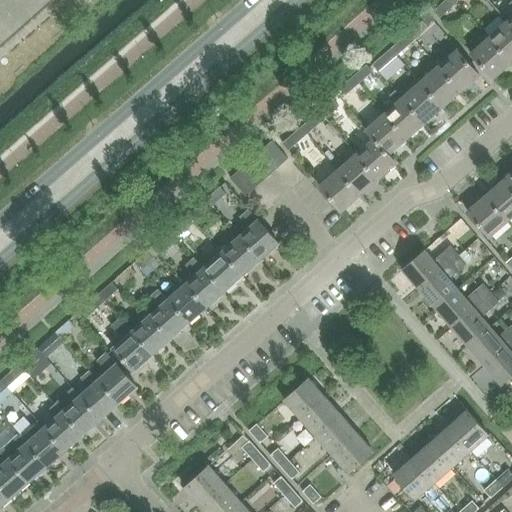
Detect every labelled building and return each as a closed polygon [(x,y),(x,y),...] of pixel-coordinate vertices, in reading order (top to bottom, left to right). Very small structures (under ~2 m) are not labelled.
[(0,0),(0,43),(49,0),(0,0)] [(444,0),(433,10),(439,17),(452,5),(447,0),(444,0)] [(421,19),(408,31),(414,38),(428,26),(421,19)] [(511,26),(507,21),(489,36),(511,62),(511,61),(511,26)] [(403,35),(390,47),(396,54),(409,42),(403,35)] [(511,62),(489,36),(471,53),(493,78),(511,62)] [(457,49),(438,65),(460,90),(478,74),(457,49)] [(385,51),(372,63),(378,70),(391,58),(385,51)] [(365,63),(352,75),(358,82),(372,70),(365,63)] [(438,65),(420,81),(442,106),(460,90),(438,65)] [(358,82),(352,75),(338,87),(345,94),(358,82)] [(420,81),(402,97),(424,122),(442,106),(420,81)] [(393,104),(385,112),(406,137),(424,122),(402,97),(396,89),(387,97),(393,104)] [(338,105),(332,98),(319,110),(325,117),(338,105)] [(366,128),(374,137),(389,153),(406,137),(385,112),(366,128)] [(314,114),(301,126),(307,132),(320,121),(314,114)] [(296,130),(282,142),(288,149),(302,137),(296,130)] [(374,137),(356,153),(379,178),(397,162),(389,153),(374,137)] [(271,140),(260,150),(277,168),(288,158),(271,140)] [(260,150),(250,159),(266,177),(277,168),(260,150)] [(356,153),(338,168),(360,194),(379,178),(356,153)] [(250,159),(240,168),(256,186),(266,177),(250,159)] [(256,186),(240,168),(229,177),(246,195),(256,186)] [(360,194),(338,168),(319,185),(342,210),(360,194)] [(511,188),(504,180),(486,196),(508,221),(511,217),(511,188)] [(221,186),(207,197),(214,205),(227,193),(221,186)] [(508,221),(486,196),(468,212),(490,237),(508,221)] [(203,201),(189,213),(195,221),(209,209),(203,201)] [(249,209),(240,217),(249,228),(240,236),(260,259),(279,243),(258,219),(249,209)] [(185,218),(171,229),(178,237),(191,225),(185,218)] [(167,233),(153,245),(159,253),(173,241),(167,233)] [(240,236),(222,251),(242,275),(260,259),(240,236)] [(402,270),(419,289),(460,254),(452,245),(435,260),(426,249),(402,270)] [(149,249),(136,261),(142,268),(155,256),(149,249)] [(465,250),(460,254),(468,263),(470,261),(471,257),(465,250)] [(222,251),(204,267),(224,290),(242,275),(222,251)] [(419,289),(435,308),(459,288),(451,278),(468,263),(460,254),(419,289)] [(195,256),(185,265),(194,276),(186,283),(206,306),(224,290),(204,267),(195,256)] [(131,265),(118,277),(124,284),(137,272),(131,265)] [(113,281),(100,292),(106,300),(119,288),(113,281)] [(186,283),(168,299),(189,322),(206,306),(186,283)] [(435,308),(452,327),(492,292),(485,283),(467,298),(459,288),(435,308)] [(499,287),(493,292),(499,300),(503,296),(502,291),(499,287)] [(160,306),(150,314),(171,337),(189,322),(168,299),(159,289),(151,295),(160,306)] [(452,327),(468,346),(491,325),(483,316),(500,301),(492,292),(452,327)] [(95,296),(82,308),(88,316),(101,304),(95,296)] [(150,314),(133,330),(153,353),(171,337),(150,314)] [(121,317),(111,326),(122,339),(114,347),(134,369),(153,353),(133,330),(121,317)] [(70,319),(56,331),(63,338),(76,326),(70,319)] [(468,346),(484,365),(511,340),(511,324),(500,335),(491,325),(468,346)] [(52,335),(38,347),(44,354),(58,342),(52,335)] [(511,340),(484,365),(501,384),(511,374),(511,340)] [(34,351),(20,362),(26,370),(39,359),(40,358),(34,351)] [(108,370),(99,379),(119,402),(138,386),(107,351),(98,359),(108,370)] [(39,359),(26,370),(34,378),(46,368),(39,359)] [(15,367),(2,378),(8,385),(22,374),(15,367)] [(90,369),(80,379),(88,388),(81,395),(101,418),(119,402),(99,379),(90,369)] [(286,399),(302,417),(326,396),(310,377),(286,399)] [(74,387),(56,403),(63,410),(83,434),(101,418),(81,395),(74,387)] [(302,417),(317,435),(342,414),(326,396),(302,417)] [(54,418),(45,426),(65,450),(83,434),(63,410),(56,403),(47,410),(54,418)] [(468,410),(449,426),(471,450),(489,434),(468,410)] [(317,435),(333,453),(358,431),(342,414),(317,435)] [(38,420),(20,435),(47,465),(65,450),(45,426),(44,427),(38,420)] [(249,430),(260,442),(268,435),(257,423),(249,430)] [(449,426),(431,442),(453,466),(471,450),(449,426)] [(358,431),(333,453),(350,471),(374,450),(358,431)] [(19,434),(1,449),(8,458),(29,481),(47,465),(20,435),(19,434)] [(242,447),(253,459),(260,452),(250,440),(242,447)] [(431,442),(414,457),(435,482),(453,466),(431,442)] [(271,454),(281,466),(289,459),(278,447),(271,454)] [(0,484),(11,497),(29,481),(8,458),(0,450),(0,484)] [(271,464),(260,452),(253,459),(264,471),(271,464)] [(435,482),(414,457),(395,474),(417,498),(435,482)] [(300,471),(289,459),(281,466),(292,478),(300,471)] [(185,486),(202,504),(226,483),(210,465),(185,486)] [(482,469),(473,477),(482,487),(491,479),(482,469)] [(511,472),(508,469),(496,480),(503,487),(511,479),(511,472)] [(282,476),(274,482),(285,495),(292,488),(282,476)] [(484,490),(491,498),(503,487),(496,480),(484,490)] [(202,504),(208,511),(229,511),(242,501),(226,483),(202,504)] [(303,490),(314,503),(322,496),(310,483),(303,490)] [(0,506),(11,497),(0,484),(0,506)] [(292,488),(285,495),(296,507),(303,501),(303,500),(292,488)] [(461,511),(462,511),(474,511),(480,508),(473,500),(461,511)] [(229,511),(251,511),(242,501),(229,511)]
